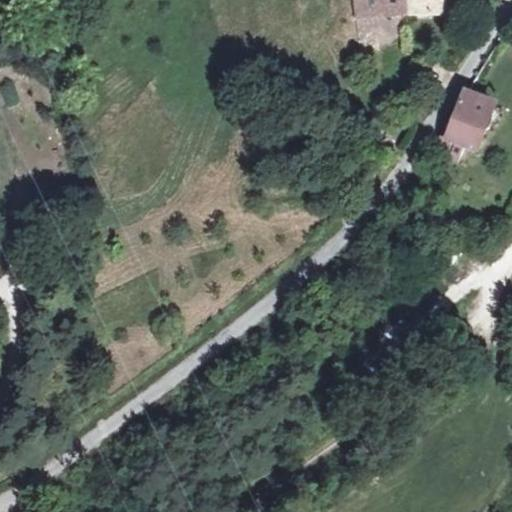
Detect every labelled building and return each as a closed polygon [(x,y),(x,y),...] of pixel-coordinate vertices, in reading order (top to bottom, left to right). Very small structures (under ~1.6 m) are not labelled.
[(407,14),(406,0),(359,0),(361,29),(375,28),(375,15),(407,14)] [(406,0),(407,14),(413,14),(445,13),(444,0),(406,0)] [(454,162),(462,149),(458,146),(470,127),(480,133),(485,131),(496,115),(488,110),(483,116),(479,112),(482,106),(463,94),(455,118),(450,116),(446,128),(434,151),(454,162)] [(458,146),(462,149),(468,151),(480,133),(470,127),(458,146)] [(354,162),(375,177),(381,169),(362,154),(354,162)]
